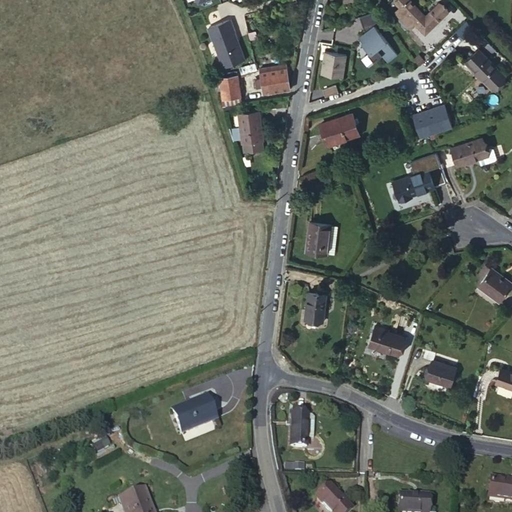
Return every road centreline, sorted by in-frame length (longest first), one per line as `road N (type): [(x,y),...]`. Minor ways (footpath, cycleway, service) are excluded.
road 1 (residential): [(263,373),(318,0)]
road 2 (residential): [(263,373),(334,389),(456,439),(511,448)]
road 3 (residential): [(279,511),(260,437),(263,373)]
